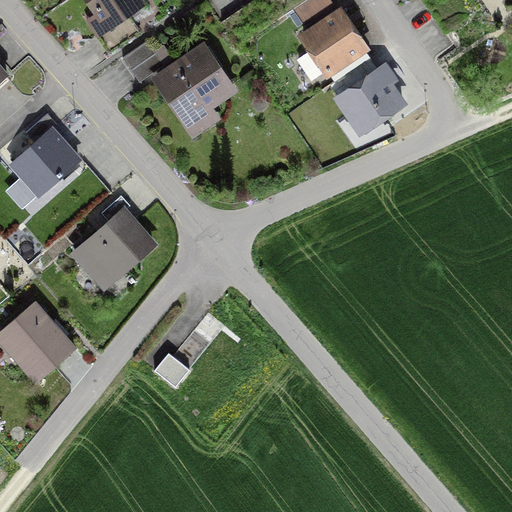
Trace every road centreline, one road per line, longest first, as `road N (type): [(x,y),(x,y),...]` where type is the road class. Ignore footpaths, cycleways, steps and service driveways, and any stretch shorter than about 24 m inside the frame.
road 1 (unclassified): [(210,242),(445,511)]
road 2 (residential): [(0,0),(210,242)]
road 3 (unclassified): [(210,242),(25,479)]
road 4 (residential): [(465,131),(210,242)]
road 5 (residential): [(465,131),(375,0)]
